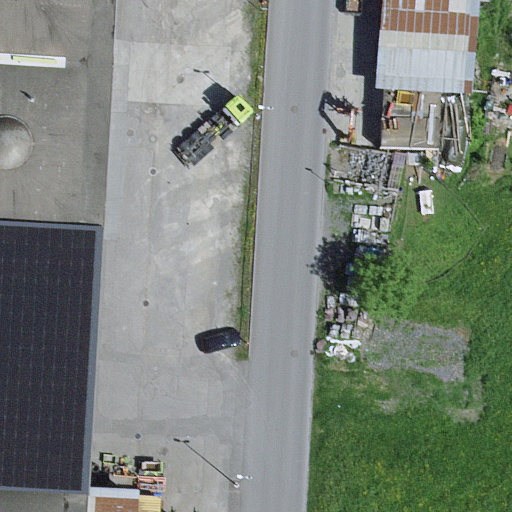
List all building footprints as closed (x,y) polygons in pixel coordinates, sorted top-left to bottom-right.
[(111,0),(0,0),(0,238),(97,244),(111,0)] [(472,0),(388,0),(385,82),(469,86),(472,0)] [(98,237),(0,231),(0,499),(81,503),(97,244),(98,237)] [(371,306),(368,354),(477,362),(481,313),(371,306)] [(82,494),(0,490),(0,511),(80,511),(81,503),(82,494)]
